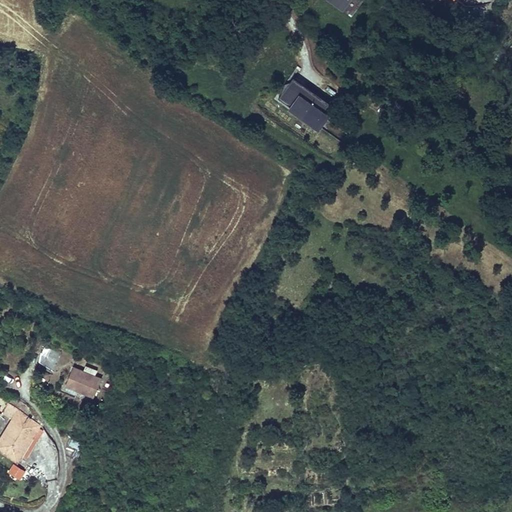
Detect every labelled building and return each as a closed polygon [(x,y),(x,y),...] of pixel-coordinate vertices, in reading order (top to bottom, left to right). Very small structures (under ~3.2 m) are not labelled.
[(330,101),(294,76),(279,97),(315,123),(330,101)] [(54,369),(61,352),(44,346),(37,364),(54,369)] [(73,367),(66,385),(94,396),(101,379),(95,376),(97,371),(86,366),(83,372),(73,367)] [(13,419),(0,440),(0,448),(18,460),(24,450),(20,447),(36,422),(19,411),(7,403),(1,412),(13,419)] [(36,422),(20,447),(24,450),(40,425),(36,422)] [(67,447),(66,455),(77,460),(86,444),(73,437),(67,447)] [(20,481),(26,471),(13,463),(7,473),(20,481)]
